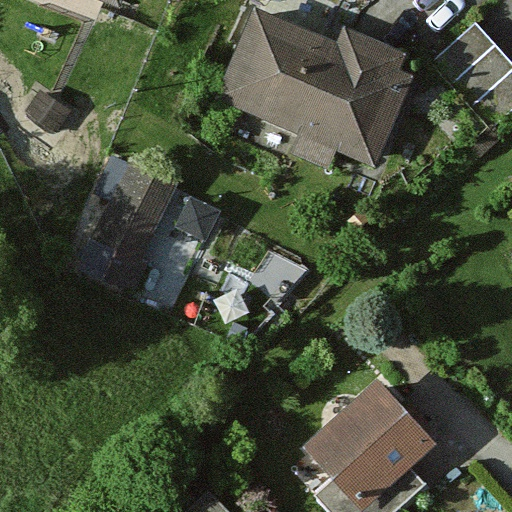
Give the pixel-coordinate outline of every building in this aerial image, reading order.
[(132,0),(107,0),(129,8),(132,0)] [(498,118),(511,106),(511,48),(481,11),(439,46),(498,118)] [(393,69),(263,13),(224,103),(354,159),(393,69)] [(171,181),(134,162),(84,257),(122,277),(171,181)] [(391,376),(313,441),(373,507),(450,441),(391,376)] [(235,511),(213,488),(186,511),(235,511)]
